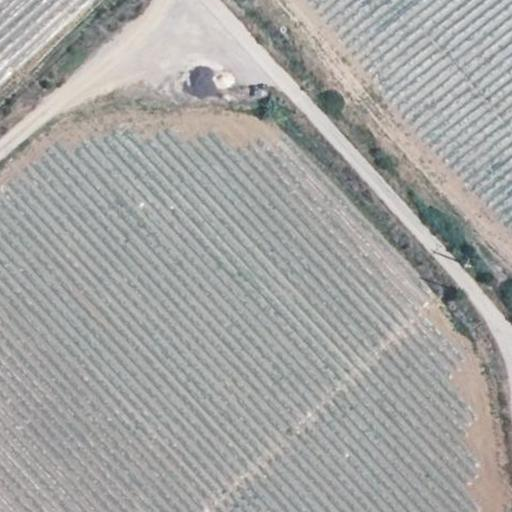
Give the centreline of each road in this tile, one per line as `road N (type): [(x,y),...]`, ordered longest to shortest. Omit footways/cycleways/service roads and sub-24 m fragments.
road 1 (unclassified): [(209,0),(485,304),(511,348)]
road 2 (unclassified): [(0,145),(166,0)]
